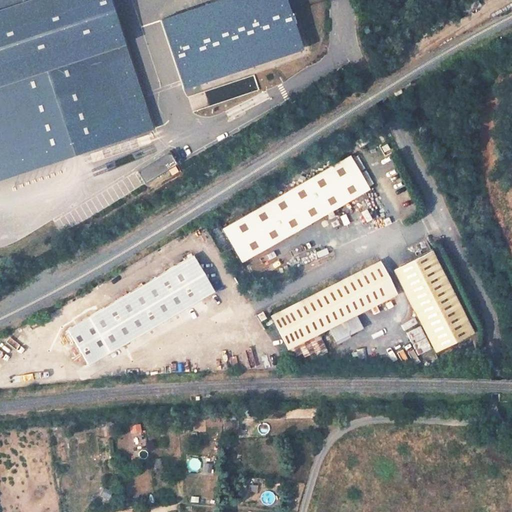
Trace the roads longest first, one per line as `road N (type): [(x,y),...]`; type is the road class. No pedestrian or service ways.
road 1 (residential): [(347,0),(352,48),(493,329),(493,403),(477,422),(345,430),(322,455),(303,511)]
road 2 (unknown): [(144,0),(193,140),(262,111),(352,48)]
road 3 (unknown): [(438,213),(310,279)]
